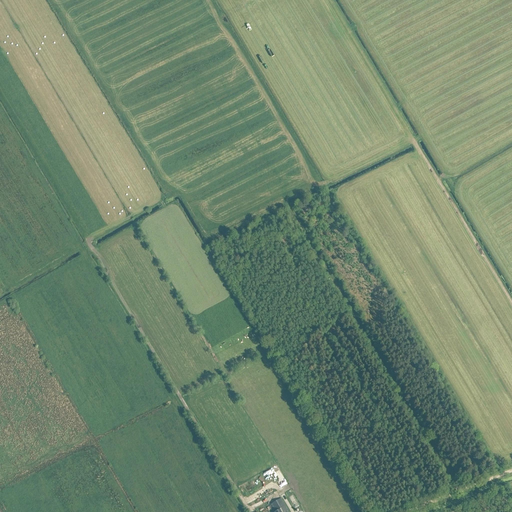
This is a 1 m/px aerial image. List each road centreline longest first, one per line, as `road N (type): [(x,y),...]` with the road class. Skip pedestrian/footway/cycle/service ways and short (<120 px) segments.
road 1 (track): [(511,303),(330,0)]
road 2 (track): [(458,491),(286,205)]
